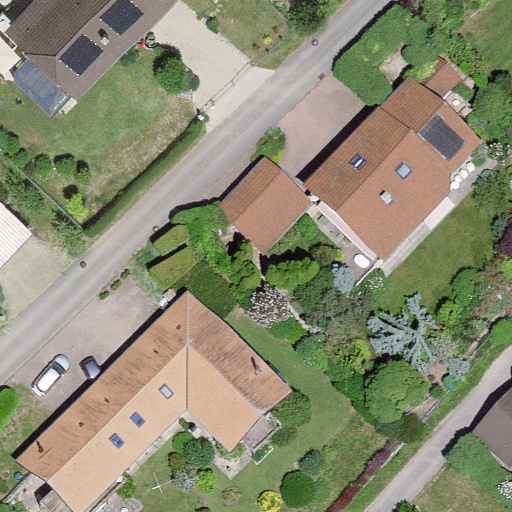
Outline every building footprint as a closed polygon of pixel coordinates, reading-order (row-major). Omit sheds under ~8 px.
[(159,0),(49,0),(22,30),(40,47),(13,75),(52,112),(159,0)] [(465,153),(413,102),(322,195),(385,256),(441,199),(430,189),(465,153)] [(304,210),(265,174),(226,216),(266,252),(304,210)] [(279,405),(190,313),(178,325),(69,431),(32,466),(76,511),(82,511),(190,409),(231,452),(279,405)] [(511,466),(511,406),(481,443),(510,469),(511,466)]
